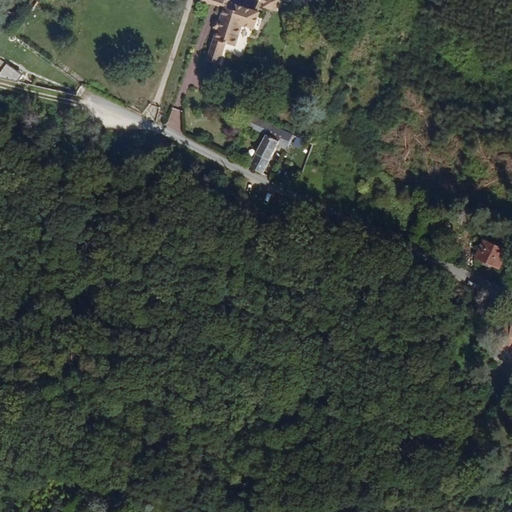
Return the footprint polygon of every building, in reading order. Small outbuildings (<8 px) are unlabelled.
[(234,45),(240,24),(253,28),(258,11),(228,3),(228,0),(199,0),(200,1),(221,7),(218,17),(219,18),(218,21),(217,26),(213,39),(212,39),(205,60),(218,64),(224,42),(234,45)] [(259,0),(257,6),(276,12),(279,0),(259,0)] [(13,26),(18,27),(23,16),(18,14),(13,26)] [(256,140),(262,128),(237,118),(231,129),(256,140)] [(255,177),(269,148),(273,150),(277,152),(282,141),(286,143),(288,139),(262,128),(256,140),(241,170),(255,177)] [(477,254),(481,245),(476,243),(473,253),(477,254)] [(492,271),(500,254),(481,245),(477,254),(473,253),(469,261),(492,271)] [(511,325),(508,325),(508,327),(497,325),(494,350),(504,351),(504,355),(505,357),(507,357),(510,358),(511,357),(511,325)]
